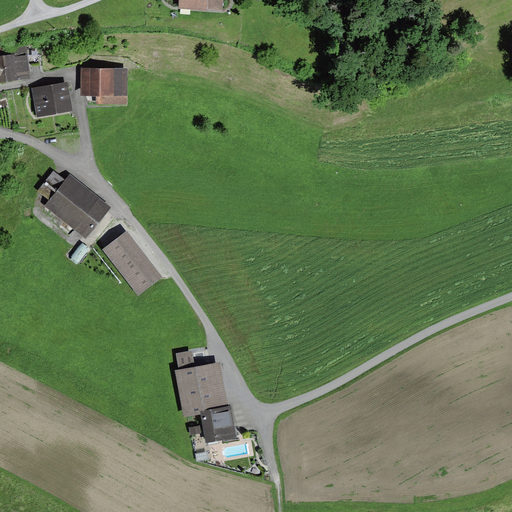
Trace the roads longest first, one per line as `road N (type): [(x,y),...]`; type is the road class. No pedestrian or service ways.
road 1 (track): [(511,296),(328,388),(258,413),(184,288),(99,189),(34,142),(0,133)]
road 2 (track): [(0,87),(73,73),(92,184)]
